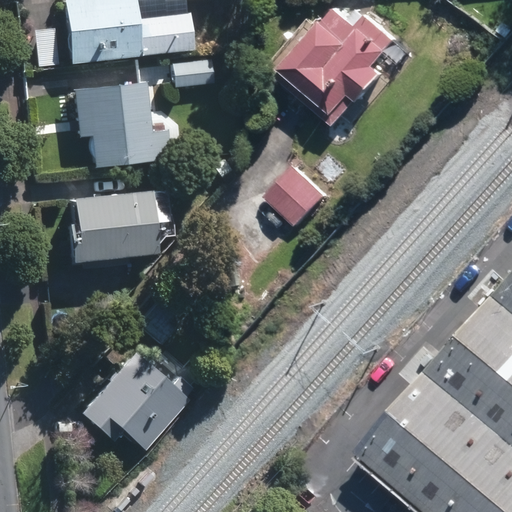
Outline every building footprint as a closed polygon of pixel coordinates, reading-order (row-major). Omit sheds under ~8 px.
[(136,0),(64,0),(72,63),(194,48),(189,13),(139,19),(136,0)] [(341,5),(283,74),(341,122),(362,97),(366,101),(392,70),(382,62),(402,38),(364,6),(355,17),(341,5)] [(59,63),(54,28),(33,30),(38,66),(59,63)] [(210,58),(171,63),(174,87),(213,83),(210,58)] [(71,88),(76,134),(90,132),(94,166),(172,156),(169,129),(152,131),(146,79),(71,88)] [(329,195),(297,165),(270,194),(302,224),(329,195)] [(148,185),(72,195),(76,221),(67,222),(71,260),(157,249),(148,185)] [(511,511),(511,277),(356,458),(419,511),(511,511)] [(156,300),(136,322),(159,343),(179,321),(156,300)] [(136,349),(81,410),(113,439),(122,429),(145,449),(191,399),(136,349)]
